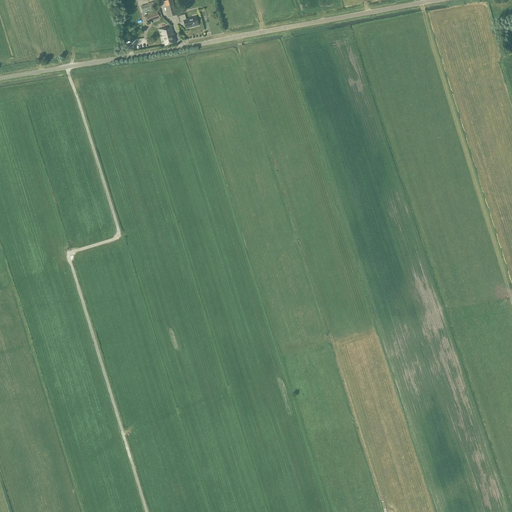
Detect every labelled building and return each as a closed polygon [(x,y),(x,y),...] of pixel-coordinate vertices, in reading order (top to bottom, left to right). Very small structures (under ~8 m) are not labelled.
[(168,17),(176,15),(172,0),(169,0),(164,1),(168,17)] [(142,13),(157,8),(155,2),(140,7),(142,13)] [(206,17),(207,23),(212,22),(209,11),(205,12),(205,14),(203,15),(204,18),(206,17)] [(148,22),(160,18),(158,12),(146,16),(148,22)] [(186,28),(198,25),(196,17),(186,20),(185,15),(179,16),(181,22),(184,21),(186,28)] [(163,46),(175,43),(171,27),(159,30),(163,46)]
